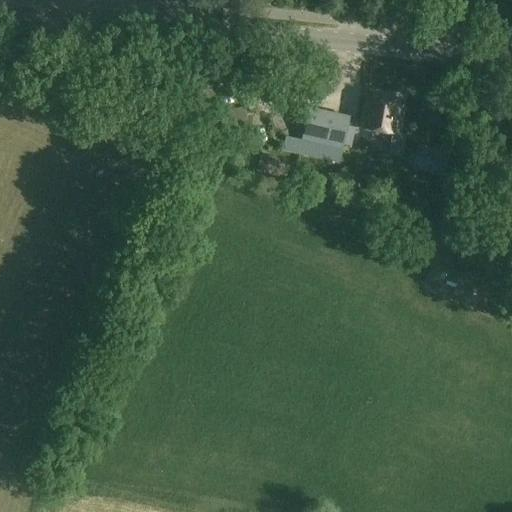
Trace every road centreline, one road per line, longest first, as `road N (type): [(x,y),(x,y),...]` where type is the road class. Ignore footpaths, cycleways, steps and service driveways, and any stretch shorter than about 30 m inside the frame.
road 1 (tertiary): [(511,67),(120,26)]
road 2 (tertiary): [(0,25),(120,26)]
